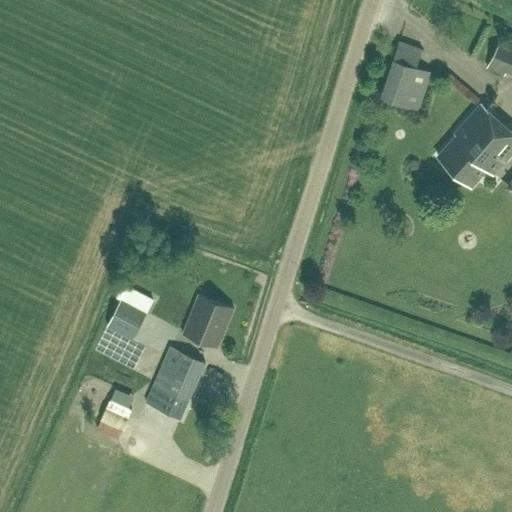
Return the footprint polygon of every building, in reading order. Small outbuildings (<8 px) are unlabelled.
[(511,45),(499,40),(486,69),(504,76),(505,73),(511,75),(511,45)] [(422,49),(399,41),(379,97),(418,111),(432,73),(416,67),(422,49)] [(511,151),(511,131),(480,102),(453,133),(455,135),(437,155),(471,186),(487,168),(493,173),(511,151)] [(152,309),(157,296),(131,286),(126,299),(152,309)] [(233,307),(197,293),(197,294),(182,331),(217,345),(232,307),(233,307)] [(112,323),(136,336),(143,323),(120,310),(112,323)] [(205,362),(173,346),(155,383),(188,399),(205,362)] [(153,385),(143,406),(167,418),(178,398),(153,385)]
